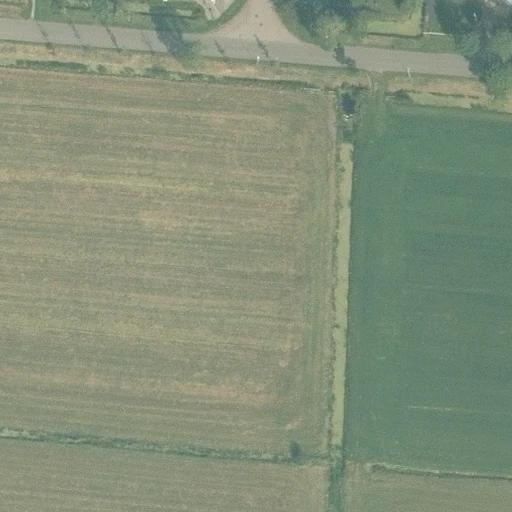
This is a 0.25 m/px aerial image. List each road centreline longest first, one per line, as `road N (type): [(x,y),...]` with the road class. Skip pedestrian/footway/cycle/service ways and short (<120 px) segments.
road 1 (tertiary): [(256,51),(0,27)]
road 2 (tertiary): [(511,71),(256,51)]
